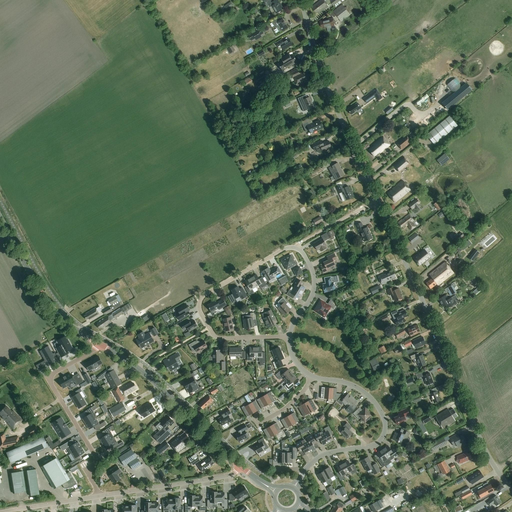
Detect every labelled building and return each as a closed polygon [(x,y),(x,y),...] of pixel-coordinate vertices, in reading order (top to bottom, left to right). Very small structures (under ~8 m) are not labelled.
[(276,0),(275,1),(274,0),(270,0),(267,2),(270,7),(272,6),(276,14),(282,10),(281,8),(283,7),(278,0),(276,0)] [(319,14),(328,6),(323,0),(321,0),(311,7),(316,13),(317,12),(318,12),(319,14)] [(342,5),(333,12),(329,15),(331,17),(333,16),(334,18),(336,16),(341,21),(351,13),(346,7),(345,8),(342,5)] [(335,26),(333,18),(321,21),(321,23),(319,23),(321,28),(323,28),(324,28),(335,26)] [(278,19),(273,22),(272,22),(275,28),(277,27),(280,32),(282,30),(282,31),(288,28),(282,19),(279,21),(278,19)] [(260,29),(252,34),(255,39),(263,34),(260,29)] [(278,49),(281,46),(284,50),(293,45),(289,39),(283,42),(282,40),(275,44),(278,49)] [(297,62),(293,54),(278,63),(282,71),(297,62)] [(299,74),(297,70),(290,74),(291,78),(289,79),(290,81),(293,79),(297,87),(306,83),(305,82),(309,80),(308,78),(309,77),(307,70),(299,74)] [(267,79),(269,83),(280,77),(278,73),(267,79)] [(372,93),(366,97),(369,102),(375,97),(378,101),(383,98),(376,90),(372,93)] [(306,95),(298,99),(303,112),(307,110),(307,111),(314,108),(309,98),(307,99),(306,95)] [(443,103),(442,104),(448,110),(456,104),(451,98),(450,97),(443,103)] [(361,108),(358,104),(352,108),(348,110),(351,115),(361,108)] [(415,105),(409,109),(413,114),(418,110),(415,105)] [(426,135),(434,145),(457,126),(449,116),(426,135)] [(301,122),(302,125),(305,132),(309,131),(310,134),(323,128),(320,121),(313,124),(310,118),(301,122)] [(402,139),(396,143),(402,150),(412,142),(406,136),(402,139)] [(390,145),(383,137),(373,145),(374,146),(369,150),(374,157),(379,152),(380,153),(390,145)] [(331,148),(328,141),(323,144),(322,141),(312,145),(315,151),(317,150),(318,153),(320,154),(323,153),(323,151),(331,148)] [(449,159),(445,154),(437,160),(441,166),(449,159)] [(406,168),(410,164),(404,157),(393,166),(395,169),(395,168),(399,172),(405,167),(406,168)] [(330,166),(331,167),(328,168),(334,180),(344,175),(337,163),(330,166)] [(410,190),(402,181),(392,189),(388,193),(395,203),(410,190)] [(343,185),(336,188),(339,194),(341,193),(345,201),(346,200),(354,197),(352,192),(351,193),(348,187),(344,188),(343,185)] [(416,199),(408,205),(412,210),(415,208),(416,210),(421,206),(419,204),(420,204),(416,199)] [(413,220),(409,215),(397,223),(401,228),(402,227),(403,229),(408,225),(409,227),(408,227),(411,231),(416,227),(413,224),(411,222),(413,220)] [(313,221),(314,222),(316,225),(316,226),(323,222),(320,217),(313,221)] [(364,229),(361,223),(356,225),(360,235),(361,234),(364,242),(372,238),(368,227),(364,229)] [(322,239),(313,244),(317,250),(320,249),(321,252),(326,249),(325,246),(326,245),(324,242),(329,239),(329,238),(328,236),(326,233),(321,236),(322,239)] [(456,234),(452,237),(456,242),(464,236),(461,233),(458,236),(456,234)] [(463,251),(471,244),(468,240),(460,247),(463,251)] [(425,248),(414,256),(420,265),(432,256),(425,248)] [(336,259),(334,254),(327,257),(328,260),(323,263),(324,265),(321,267),(323,273),(330,270),(329,267),(335,265),(333,261),(336,259)] [(295,264),(290,256),(282,260),(285,266),(284,266),(286,270),(290,268),(290,267),(295,264)] [(453,273),(445,263),(429,276),(431,279),(426,283),(430,289),(436,284),(437,285),(453,273)] [(281,273),(277,267),(270,272),(268,268),(262,272),(268,281),(274,278),(273,277),(281,273)] [(296,276),(302,273),(299,267),(293,270),(296,276)] [(395,277),(392,271),(384,275),(384,274),(378,276),(382,285),(390,281),(390,280),(395,277)] [(256,275),(251,278),(256,287),(259,285),(261,288),(267,285),(262,278),(259,280),(256,275)] [(281,285),(288,281),(285,276),(278,280),(281,285)] [(325,284),(323,284),(324,293),(335,291),(333,283),(338,282),(337,276),(331,278),(331,277),(324,278),(325,284)] [(256,287),(251,278),(245,281),(247,286),(245,288),(249,295),(254,293),(252,289),(256,287)] [(296,285),(294,288),(302,294),(305,288),(303,287),(304,284),(296,279),(293,284),(296,285)] [(447,288),(449,292),(448,292),(451,296),(456,293),(454,289),(456,286),(454,283),(451,284),(447,288)] [(379,285),(373,287),(376,293),(382,290),(379,285)] [(232,295),(228,297),(231,303),(234,302),(234,300),(240,296),(242,299),(247,297),(243,290),(240,291),(237,287),(231,290),(233,294),(232,295)] [(394,291),(392,287),(386,290),(389,296),(392,294),(395,302),(402,299),(400,294),(398,289),(394,291)] [(302,294),(294,288),(292,291),(289,290),(286,295),(293,299),(295,296),(299,299),(302,294)] [(448,300),(446,295),(438,299),(442,307),(445,305),(447,308),(454,304),(453,302),(458,299),(456,296),(448,300)] [(110,307),(103,311),(105,315),(123,304),(122,302),(119,303),(116,296),(109,300),(112,306),(111,307),(110,307)] [(288,303),(283,298),(278,302),(281,306),(278,308),(280,310),(285,315),(290,311),(285,305),(288,303)] [(218,303),(216,299),(211,302),(211,303),(207,305),(211,312),(218,308),(219,310),(226,306),(223,300),(218,303)] [(327,312),(330,308),(333,310),(335,308),(331,300),(327,305),(320,301),(314,311),(319,314),(321,316),(326,315),(328,312),(327,312)] [(187,316),(185,313),(189,311),(186,304),(177,309),(179,313),(176,315),(179,321),(187,316)] [(87,316),(84,317),(86,320),(88,319),(89,320),(99,314),(98,313),(101,311),(99,306),(95,308),(93,310),(92,309),(85,314),(87,316)] [(112,313),(107,316),(108,317),(108,316),(111,321),(115,319),(121,315),(123,313),(120,309),(120,308),(112,314),(112,313)] [(266,313),(262,315),(263,319),(268,328),(274,325),(272,321),(275,320),(271,310),(266,313)] [(398,313),(397,310),(391,312),(393,317),(395,315),(399,325),(405,322),(404,318),(407,316),(404,310),(398,313)] [(250,315),(242,317),(243,320),(244,324),(243,325),(244,329),(254,327),(253,321),(255,320),(254,313),(250,313),(250,315)] [(98,324),(97,325),(100,329),(101,328),(102,329),(112,322),(111,322),(112,321),(111,321),(108,316),(108,317),(107,316),(97,323),(98,324)] [(234,330),(231,318),(223,320),(225,332),(234,330)] [(189,332),(198,327),(194,321),(188,324),(186,321),(180,324),(184,330),(187,328),(189,332)] [(407,329),(408,330),(410,336),(420,332),(417,325),(407,329)] [(158,334),(154,328),(150,330),(151,332),(149,334),(149,333),(145,336),(143,332),(137,335),(139,339),(136,340),(140,348),(144,346),(144,347),(154,342),(150,336),(153,335),(154,337),(158,334)] [(395,334),(397,338),(406,333),(405,331),(403,329),(395,334)] [(56,347),(61,357),(69,353),(67,351),(72,349),(65,337),(56,342),(58,346),(56,347)] [(423,339),(423,337),(413,341),(416,348),(426,344),(425,341),(424,339),(423,339)] [(207,347),(203,341),(198,344),(196,341),(189,345),(190,348),(193,352),(195,353),(201,354),(202,350),(207,347)] [(48,346),(41,350),(43,353),(47,359),(44,360),(45,361),(46,363),(48,362),(49,365),(57,361),(54,357),(56,356),(55,353),(53,354),(48,346)] [(378,349),(381,354),(386,351),(384,346),(378,349)] [(401,346),(393,349),(396,354),(403,351),(401,346)] [(241,352),(241,348),(229,348),(230,357),(241,356),(241,359),(245,359),(245,351),(241,352)] [(252,358),(256,358),(256,348),(250,348),(250,353),(247,353),(247,361),(252,361),(252,358)] [(256,348),(256,358),(260,358),(260,365),(265,365),(265,353),(262,353),(262,348),(256,348)] [(282,366),(281,364),(280,360),(284,359),(279,348),(272,351),(276,362),(273,363),(275,369),(282,366)] [(208,360),(213,360),(213,363),(219,363),(219,370),(225,370),(225,362),(221,362),(221,358),(220,358),(220,350),(213,351),(213,354),(211,355),(211,354),(207,361),(208,359),(208,360)] [(414,363),(417,362),(419,367),(426,364),(422,355),(419,356),(418,353),(410,356),(412,360),(413,359),(414,363)] [(169,362),(165,364),(168,371),(171,369),(172,372),(180,368),(176,361),(179,359),(176,354),(169,358),(171,361),(169,362)] [(103,365),(99,358),(87,365),(91,372),(103,365)] [(380,368),(376,359),(370,362),(374,371),(380,368)] [(113,389),(119,386),(121,384),(113,370),(105,375),(113,389)] [(282,378),(285,381),(292,374),(288,370),(283,374),(280,371),(275,375),(279,380),(282,378)] [(423,377),(424,379),(427,385),(433,382),(429,373),(426,374),(425,371),(416,375),(418,379),(420,378),(423,377)] [(182,383),(185,389),(195,384),(193,380),(196,378),(194,373),(187,377),(188,380),(182,383)] [(292,374),(285,381),(287,384),(284,386),(288,391),(293,386),(291,384),(296,379),(292,374)] [(71,377),(60,383),(64,390),(74,385),(76,388),(80,385),(82,384),(80,381),(78,383),(76,379),(73,381),(71,378),(71,377)] [(123,396),(124,396),(137,389),(134,383),(132,384),(131,383),(120,389),(121,390),(120,390),(119,388),(112,391),(119,403),(125,399),(123,396)] [(195,384),(185,389),(189,394),(195,391),(197,393),(202,390),(199,385),(197,387),(195,384)] [(321,399),(328,399),(329,388),(321,388),(321,399)] [(329,388),(328,399),(337,400),(341,394),(336,394),(337,389),(329,388)] [(72,398),(79,409),(86,405),(79,393),(82,391),(81,389),(75,392),(76,395),(72,398)] [(431,395),(432,399),(434,403),(440,401),(436,391),(434,392),(433,390),(427,392),(428,396),(431,395)] [(270,392),(263,396),(268,405),(275,401),(270,392)] [(343,403),(346,405),(352,398),(348,394),(344,398),(342,396),(337,401),(341,405),(343,403)] [(213,401),(208,395),(200,403),(201,404),(199,405),(203,409),(206,407),(213,401)] [(412,398),(414,404),(421,401),(418,395),(412,398)] [(268,405),(263,396),(257,400),(262,409),(268,405)] [(352,398),(346,405),(348,408),(346,410),(350,414),(356,408),(353,406),(357,402),(352,398)] [(311,400),(304,403),(310,413),(317,409),(311,400)] [(255,401),(248,405),(253,413),(260,410),(255,401)] [(122,402),(109,410),(113,418),(126,410),(122,402)] [(153,402),(141,410),(145,417),(157,409),(153,402)] [(310,413),(304,403),(298,407),(303,417),(310,413)] [(253,413),(248,405),(242,409),(247,417),(253,413)] [(12,412),(6,406),(0,412),(0,414),(3,417),(2,418),(13,429),(22,420),(12,411),(12,412)] [(230,414),(228,408),(220,413),(222,417),(218,419),(222,426),(228,423),(231,421),(228,415),(230,414)] [(362,411),(359,408),(353,414),(357,418),(359,417),(365,423),(367,420),(370,421),(370,417),(372,415),(366,409),(366,410),(364,410),(364,409),(362,411)] [(397,413),(398,416),(394,418),(397,425),(402,423),(401,422),(406,420),(404,417),(409,415),(406,409),(397,413)] [(457,416),(453,409),(449,411),(448,409),(435,417),(442,429),(455,421),(453,418),(457,416)] [(87,416),(83,419),(86,424),(96,418),(97,418),(94,412),(87,416)] [(294,413),(287,417),(292,425),(299,421),(294,413)] [(420,419),(423,425),(433,419),(429,413),(420,419)] [(172,421),(168,416),(160,424),(163,427),(153,437),(160,444),(172,432),(167,426),(172,421)] [(292,425),(287,417),(281,420),(286,429),(292,425)] [(86,424),(89,430),(94,427),(99,424),(96,418),(86,424)] [(62,420),(55,425),(60,433),(59,434),(62,438),(70,433),(62,420)] [(276,423),(270,427),(275,435),(281,432),(276,423)] [(351,428),(347,423),(343,426),(345,428),(341,432),(347,439),(352,434),(349,430),(351,428)] [(30,435),(39,430),(36,424),(27,430),(30,435)] [(239,442),(240,441),(241,443),(241,444),(244,442),(244,441),(243,440),(245,439),(248,438),(245,431),(247,430),(245,424),(237,429),(239,433),(235,435),(239,442)] [(323,434),(328,443),(333,440),(330,436),(333,434),(329,426),(324,429),(326,433),(323,434)] [(275,435),(270,427),(263,430),(268,439),(275,435)] [(409,433),(403,430),(401,435),(395,433),(392,440),(398,442),(399,440),(405,443),(409,433)] [(102,438),(100,439),(103,445),(114,438),(111,432),(102,438)] [(178,435),(169,442),(177,453),(187,446),(184,443),(189,439),(184,432),(179,436),(178,435)] [(323,446),(328,443),(323,434),(320,436),(319,433),(314,436),(318,443),(321,441),(323,446)] [(0,446),(6,445),(19,442),(18,437),(4,440),(3,434),(0,434),(0,446)] [(459,438),(457,434),(449,439),(453,446),(456,445),(457,447),(461,445),(460,445),(466,442),(463,436),(459,438)] [(304,440),(310,452),(315,449),(313,445),(316,443),(311,435),(306,438),(306,439),(304,440)] [(44,437),(6,453),(11,463),(48,447),(44,437)] [(111,447),(118,443),(114,438),(103,445),(107,450),(111,447)] [(268,448),(266,445),(264,441),(263,438),(257,441),(259,444),(252,448),(255,452),(256,451),(257,454),(264,451),(268,448)] [(444,439),(430,446),(433,451),(439,448),(446,444),(444,439)] [(310,452),(304,440),(301,442),(301,441),(295,444),(300,453),(303,451),(306,455),(310,452)] [(166,441),(156,450),(160,455),(171,447),(166,441)] [(51,442),(48,443),(52,450),(57,447),(55,444),(53,445),(51,442)] [(68,442),(59,447),(59,448),(60,447),(62,450),(66,448),(66,449),(67,449),(71,446),(68,442)] [(70,454),(71,454),(81,447),(78,442),(71,446),(67,449),(70,454)] [(382,450),(391,462),(392,462),(390,460),(393,458),(393,459),(399,455),(394,448),(391,450),(388,446),(382,450)] [(71,454),(74,459),(80,456),(84,453),(81,447),(71,454)] [(285,448),(285,453),(285,463),(288,463),(292,463),(292,459),(296,459),(296,455),(296,448),(290,448),(285,448)] [(132,449),(119,457),(124,466),(128,463),(132,470),(141,464),(132,449)] [(391,462),(382,450),(377,453),(380,458),(377,460),(383,467),(385,465),(386,466),(391,462)] [(467,454),(467,453),(457,457),(459,464),(470,460),(469,459),(471,458),(469,453),(467,454)] [(198,456),(190,462),(194,466),(201,461),(198,456)] [(373,466),(368,457),(361,461),(367,472),(371,469),(374,475),(380,471),(376,464),(373,466)] [(71,487),(76,484),(69,472),(66,474),(56,458),(41,467),(44,472),(54,488),(62,484),(64,488),(71,487)] [(203,461),(198,465),(203,473),(208,469),(208,468),(214,464),(210,458),(204,462),(203,461)] [(348,461),(342,464),(347,473),(351,471),(352,474),(357,471),(353,464),(350,466),(348,461)] [(444,461),(437,464),(443,475),(450,471),(444,461)] [(347,473),(342,464),(336,467),(339,472),(336,473),(340,481),(345,479),(343,475),(347,473)] [(121,471),(117,465),(110,470),(112,473),(109,476),(114,483),(120,479),(117,474),(121,471)] [(330,483),(332,482),(330,478),(334,476),(329,467),(323,471),(323,472),(330,483)] [(36,469),(26,471),(30,496),(39,494),(36,469)] [(25,492),(22,471),(10,473),(13,493),(25,492)] [(483,477),(479,471),(468,478),(472,485),(483,477)] [(330,483),(323,472),(317,475),(321,481),(321,480),(323,483),(326,482),(328,485),(330,484),(330,483)] [(489,485),(487,483),(483,485),(484,487),(483,488),(482,486),(478,488),(479,490),(478,491),(482,498),(494,492),(490,484),(489,485)] [(229,494),(229,501),(233,501),(237,498),(238,499),(248,493),(243,486),(233,493),(234,494),(233,494),(229,494)] [(326,488),(330,496),(335,493),(331,486),(326,488)] [(454,494),(456,497),(470,490),(468,486),(460,490),(461,491),(454,494)] [(460,496),(462,499),(472,494),(470,491),(460,496)] [(213,508),(213,507),(217,506),(217,503),(217,493),(211,493),(211,501),(208,501),(208,508),(213,508)] [(217,503),(222,503),(222,508),(224,508),(224,510),(228,509),(227,500),(224,500),(224,493),(221,493),(217,493),(217,503)] [(356,493),(349,497),(351,500),(352,502),(359,498),(356,493)] [(195,506),(194,495),(188,495),(188,503),(185,503),(185,511),(188,511),(189,511),(191,511),(191,506),(195,506)] [(195,495),(194,495),(195,506),(195,505),(200,505),(200,510),(205,510),(205,502),(202,502),(202,496),(199,496),(199,495),(195,496),(195,495)] [(501,502),(496,496),(486,503),(490,507),(494,503),(496,506),(501,502)] [(173,509),(173,498),(169,498),(169,499),(166,499),(166,506),(163,506),(162,511),(168,511),(168,508),(173,508),(173,509)] [(173,498),(173,509),(177,509),(177,511),(182,511),(183,506),(180,506),(180,498),(173,498)] [(373,511),(374,511),(379,510),(383,507),(380,500),(370,506),(373,511)] [(150,511),(151,502),(144,502),(144,510),(141,510),(141,511),(150,511)] [(151,502),(150,511),(161,511),(161,510),(158,510),(158,503),(155,503),(151,503),(151,502)] [(339,502),(337,505),(336,505),(330,511),(340,511),(342,509),(341,509),(344,505),(339,502)]
